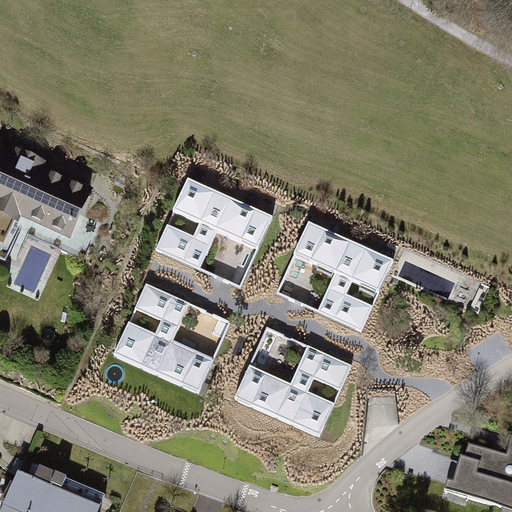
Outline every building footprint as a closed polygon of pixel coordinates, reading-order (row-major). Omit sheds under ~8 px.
[(91,191),(3,149),(0,156),(0,244),(3,245),(16,216),(72,240),(91,191)] [(278,224),(188,181),(152,256),(241,299),(278,224)] [(400,261),(307,223),(274,302),(366,341),(400,261)] [(230,326),(141,285),(107,358),(197,400),(230,326)] [(359,369),(267,328),(233,404),(325,445),(359,369)] [(511,442),(508,456),(469,446),(465,460),(461,459),(455,485),(447,482),(446,490),(511,508),(511,442)] [(98,511),(100,508),(20,475),(4,511),(98,511)] [(103,507),(108,496),(71,481),(66,491),(103,507)]
